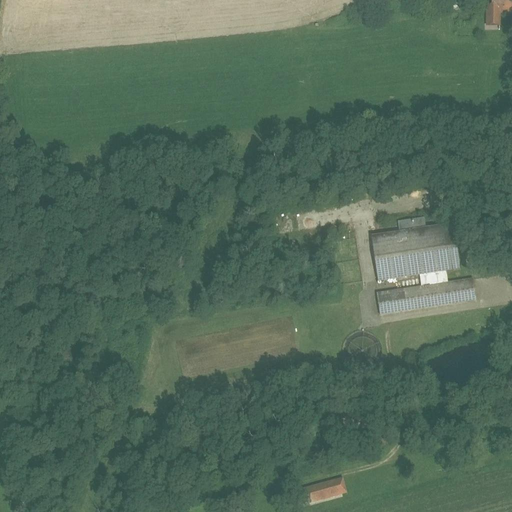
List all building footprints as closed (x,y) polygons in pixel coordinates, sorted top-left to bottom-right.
[(489,11),(484,11),(484,17),(484,32),(499,32),(499,19),(511,19),(511,4),(490,4),(489,11)] [(371,241),(375,287),(417,281),(444,277),(458,275),(452,231),(371,241)] [(275,241),(263,243),(266,267),(288,264),(288,259),(285,240),(275,241)] [(417,281),(418,291),(446,287),(444,277),(417,281)] [(418,291),(374,298),(377,319),(474,305),(471,284),(446,287),(418,291)] [(300,511),(345,498),(341,482),(295,494),(300,511)]
